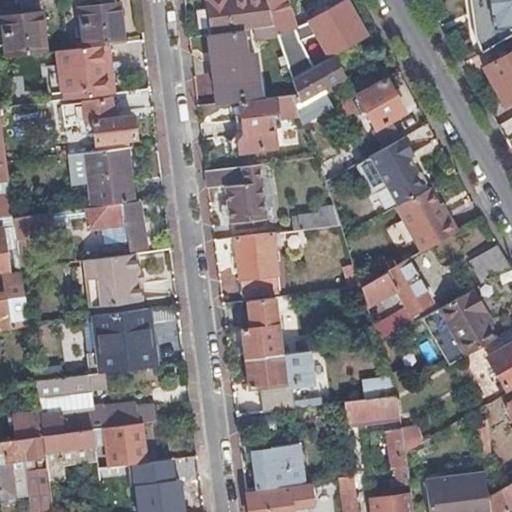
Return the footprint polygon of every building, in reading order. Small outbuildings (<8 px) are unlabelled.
[(207,0),(213,36),(235,33),(254,30),(276,27),(266,0),(207,0)] [(294,81),(315,69),(310,58),(306,57),(286,0),(266,0),(276,27),(279,36),(294,81)] [(511,39),(511,0),(493,0),(497,30),(506,29),(508,41),(511,39)] [(311,23),(332,59),(334,58),(368,39),(347,2),(311,23)] [(81,15),(85,48),(106,45),(125,43),(120,3),(98,6),(99,12),(81,15)] [(3,25),(7,59),(47,53),(42,14),(22,16),(22,23),(3,25)] [(235,33),(213,36),(222,105),(242,102),(255,100),(251,73),(259,72),(257,54),(249,56),(246,38),(235,39),(235,33)] [(112,95),(106,45),(85,48),(62,51),(68,93),(87,90),(89,98),(112,95)] [(511,56),(486,71),(496,89),(511,79),(511,56)] [(303,127),(335,109),(325,91),(346,78),(334,58),(332,59),(315,69),(294,81),(299,94),(292,95),(298,112),(303,127)] [(5,66),(3,59),(0,59),(0,104),(1,110),(21,107),(16,65),(5,66)] [(359,80),(366,92),(387,81),(380,68),(359,80)] [(511,79),(496,89),(507,107),(511,104),(511,79)] [(366,92),(359,96),(377,130),(405,114),(387,81),(366,92)] [(276,115),(298,112),(292,95),(255,100),(242,102),(244,116),(247,135),(268,132),(278,130),(276,115)] [(112,99),(84,103),(89,145),(138,138),(135,116),(115,118),(112,99)] [(0,180),(10,179),(8,163),(1,110),(0,109),(0,180)] [(240,142),(241,154),(269,150),(268,132),(247,135),(245,135),(240,142)] [(372,158),(399,208),(428,191),(427,188),(428,184),(423,176),(419,175),(411,159),(415,156),(406,139),(372,158)] [(341,155),(336,145),(323,152),(328,162),(341,155)] [(86,153),(93,208),(136,203),(129,148),(86,153)] [(267,220),(260,166),(208,173),(210,190),(228,187),(232,224),(267,220)] [(397,209),(423,254),(460,233),(449,214),(447,216),(432,189),(428,191),(399,208),(397,209)] [(0,220),(16,218),(12,193),(0,194),(0,220)] [(16,218),(20,255),(29,254),(33,253),(31,237),(55,234),(55,232),(54,228),(73,226),(72,221),(89,219),(90,229),(103,227),(126,224),(129,242),(130,247),(146,245),(140,202),(136,203),(93,208),(16,218)] [(280,221),(281,234),(287,233),(308,231),(330,228),(329,222),(323,222),(321,215),(280,221)] [(16,218),(0,220),(0,225),(9,225),(15,275),(23,274),(22,268),(20,255),(16,218)] [(0,270),(9,269),(4,230),(0,230),(0,270)] [(308,237),(308,231),(287,233),(289,247),(304,244),(303,238),(308,237)] [(281,293),(274,235),(237,239),(245,297),(281,293)] [(511,270),(499,248),(473,263),(486,285),(511,270)] [(92,304),(93,310),(143,303),(141,282),(139,272),(137,253),(86,260),(87,267),(92,304)] [(362,288),(369,308),(394,293),(390,287),(394,285),(398,291),(412,316),(433,304),(409,262),(362,288)] [(345,270),(351,289),(362,288),(355,266),(345,270)] [(0,331),(30,328),(29,324),(28,318),(23,274),(15,275),(5,276),(7,294),(0,295),(0,331)] [(490,313),(477,290),(440,311),(467,358),(497,342),(490,330),(483,317),(490,313)] [(247,360),(284,356),(277,299),(250,302),(254,330),(243,331),(247,360)] [(93,310),(94,316),(95,315),(144,309),(143,303),(93,310)] [(95,315),(102,373),(157,366),(149,309),(144,309),(95,315)] [(381,344),(405,330),(401,322),(395,325),(392,319),(375,328),(381,344)] [(300,343),(301,354),(323,351),(321,340),(300,343)] [(362,368),(366,401),(398,397),(397,393),(381,344),(371,345),(374,366),(362,368)] [(511,388),(511,346),(490,359),(508,391),(511,388)] [(324,362),(323,351),(301,354),(284,356),(247,360),(251,389),(287,385),(286,374),(309,371),(308,364),(324,362)] [(106,428),(105,418),(105,415),(96,416),(95,409),(72,412),(70,394),(90,391),(88,375),(37,382),(40,407),(41,414),(44,436),(93,430),(106,428)] [(347,404),(349,423),(400,417),(398,397),(366,401),(347,404)] [(9,433),(25,432),(25,415),(8,416),(9,433)] [(118,427),(107,428),(112,468),(116,467),(121,467),(145,464),(140,424),(128,425),(118,427)] [(44,436),(50,485),(66,483),(64,468),(98,463),(95,441),(93,430),(44,436)] [(405,453),(402,430),(386,432),(391,470),(397,470),(399,487),(409,486),(405,453)] [(29,496),(30,511),(53,508),(50,485),(44,436),(30,438),(21,439),(29,496)] [(17,498),(29,496),(21,439),(0,442),(0,486),(0,488),(1,492),(16,490),(17,498)] [(291,486),(305,484),(300,448),(253,454),(258,490),(291,486)] [(98,469),(100,481),(122,478),(121,467),(116,467),(112,468),(98,469)] [(432,511),(492,511),(490,497),(489,487),(487,473),(429,481),(432,511)] [(360,511),(356,478),(340,480),(343,511),(360,511)] [(192,511),(189,480),(159,484),(162,508),(162,511),(192,511)] [(510,511),(511,511),(511,485),(490,497),(492,511),(510,511)] [(294,511),(291,486),(258,490),(248,491),(250,511),(294,511)] [(412,511),(411,498),(374,503),(375,511),(412,511)]
